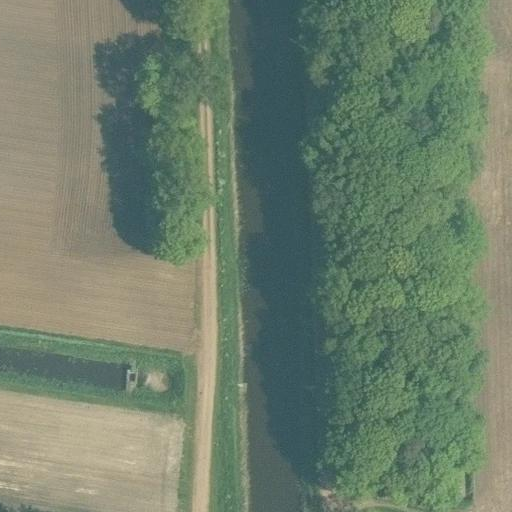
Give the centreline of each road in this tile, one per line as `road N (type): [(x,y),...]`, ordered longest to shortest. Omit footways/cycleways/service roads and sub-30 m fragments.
road 1 (track): [(194,511),(209,197),(203,0)]
road 2 (track): [(343,511),(323,0)]
